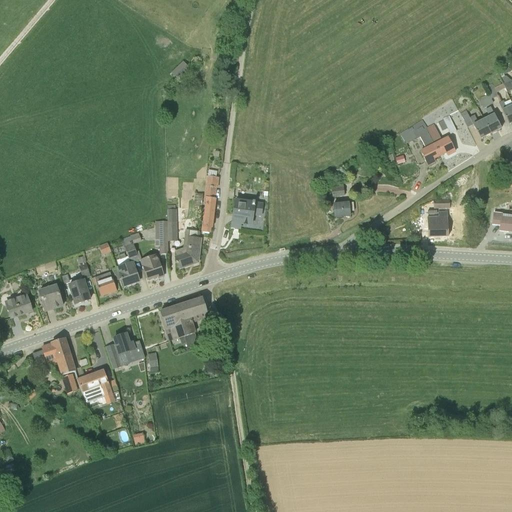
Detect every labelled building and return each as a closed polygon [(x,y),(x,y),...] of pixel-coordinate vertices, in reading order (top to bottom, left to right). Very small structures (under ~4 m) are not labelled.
[(183,62),(171,73),(178,81),(190,69),(183,62)] [(511,83),(511,81),(506,77),(505,77),(504,75),(502,71),(501,72),(498,73),(503,84),(505,89),(506,93),(511,90),(511,83)] [(494,89),(496,93),(505,89),(503,84),(494,89)] [(498,97),(496,93),(494,89),(492,85),(486,87),(489,95),(491,99),(498,97)] [(491,99),(489,95),(479,101),(483,109),(493,104),(491,99)] [(511,123),(511,106),(506,109),(503,102),(498,104),(508,125),(511,123)] [(483,120),(490,134),(501,129),(490,108),(486,110),(489,117),(483,120)] [(473,116),(469,118),(466,111),(460,114),(467,128),(473,126),(480,140),(490,134),(483,120),(477,123),(473,116)] [(449,116),(443,119),(450,135),(456,132),(449,116)] [(433,159),(440,156),(423,124),(416,129),(420,138),(423,137),(426,142),(423,144),(426,149),(420,152),(427,166),(435,162),(433,159)] [(441,141),(433,125),(427,128),(424,124),(423,124),(440,156),(446,153),(447,156),(455,152),(448,138),(441,141)] [(217,188),(218,179),(206,177),(205,186),(208,187),(206,198),(204,212),(202,233),(209,234),(210,228),(212,229),(215,199),(214,199),(216,188),(217,188)] [(343,185),(331,186),(332,197),(344,196),(343,185)] [(449,200),(433,201),(433,209),(450,208),(449,200)] [(252,202),(252,204),(235,201),(232,223),(251,226),(252,215),(260,216),(262,205),(254,204),(254,202),(252,202)] [(334,218),(350,217),(349,212),(354,212),(353,203),(333,205),(334,218)] [(168,210),(167,210),(167,219),(167,222),(167,223),(167,224),(176,223),(177,223),(177,219),(177,210),(172,210),(168,210)] [(427,227),(428,238),(448,237),(447,212),(438,212),(438,218),(427,218),(427,227)] [(511,219),(501,219),(501,215),(493,214),(492,225),(500,226),(499,232),(511,233),(511,219)] [(167,222),(157,222),(157,241),(168,241),(167,226),(167,224),(167,223),(167,222)] [(176,223),(167,224),(167,226),(168,241),(168,242),(177,242),(176,223)] [(201,239),(197,239),(197,233),(189,232),(189,238),(188,238),(187,246),(183,246),(183,249),(175,252),(176,257),(175,258),(179,270),(198,263),(201,239)] [(124,247),(127,257),(128,260),(135,258),(137,257),(136,253),(133,245),(131,239),(131,238),(131,237),(121,241),(122,242),(123,248),(124,247)] [(168,241),(157,241),(157,248),(159,248),(159,255),(168,255),(168,242),(168,241)] [(103,256),(110,253),(107,245),(100,247),(103,256)] [(163,275),(158,262),(156,255),(141,260),(143,267),(147,281),(163,275)] [(129,263),(128,260),(127,257),(116,261),(118,267),(116,267),(119,273),(123,287),(139,281),(134,268),(132,262),(129,263)] [(83,279),(90,277),(86,263),(78,266),(83,279)] [(116,291),(112,277),(110,273),(92,279),(94,286),(96,285),(100,297),(116,291)] [(84,281),(69,286),(75,305),(90,300),(84,281)] [(56,287),(39,292),(45,312),(62,307),(56,287)] [(26,296),(5,303),(11,319),(32,312),(26,296)] [(187,348),(193,346),(198,345),(195,334),(192,324),(199,322),(197,316),(207,313),(202,299),(181,306),(175,308),(185,337),(184,338),(186,343),(187,348)] [(179,339),(184,338),(185,337),(175,308),(160,313),(166,336),(172,334),(174,340),(179,339)] [(132,343),(129,344),(126,335),(113,339),(119,355),(126,353),(130,364),(145,359),(140,342),(133,345),(132,343)] [(56,359),(70,356),(65,339),(51,344),(56,359)] [(44,355),(43,351),(33,355),(34,360),(41,358),(40,356),(44,355)] [(156,353),(148,355),(150,373),(158,371),(156,353)] [(78,381),(83,394),(89,392),(84,378),(84,379),(80,368),(75,370),(70,356),(56,359),(60,373),(61,376),(75,372),(78,381)] [(217,364),(214,364),(215,372),(223,371),(221,363),(220,363),(217,364)] [(205,371),(206,380),(214,378),(213,370),(205,371)] [(108,385),(103,371),(84,378),(89,392),(83,394),(87,404),(111,395),(108,385)] [(62,378),(68,395),(79,392),(73,374),(62,378)] [(136,443),(146,441),(144,431),(134,433),(136,443)] [(1,459),(0,458),(0,466),(3,465),(12,461),(10,455),(1,459)]
